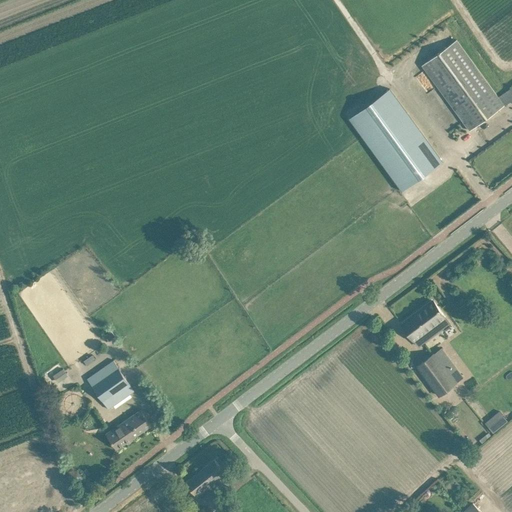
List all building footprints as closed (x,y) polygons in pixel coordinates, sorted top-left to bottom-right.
[(499,97),(457,39),(422,64),(470,130),(505,105),(511,100),(511,86),(509,87),(510,88),(499,97)] [(403,191),(443,161),(390,88),(349,118),(403,191)] [(499,225),(511,242),(511,225),(507,219),(499,225)] [(449,321),(433,300),(402,324),(418,345),(426,339),(422,334),(439,322),(442,326),(449,321)] [(417,366),(439,394),(463,376),(440,347),(417,366)] [(114,359),(88,378),(109,408),(134,390),(114,359)] [(123,421),(134,437),(152,425),(141,409),(123,421)] [(499,411),(485,422),(493,432),(507,421),(499,411)] [(106,433),(117,449),(134,437),(123,421),(106,433)] [(215,459),(186,482),(197,496),(226,473),(215,459)] [(462,511),(487,511),(476,499),(462,511)]
